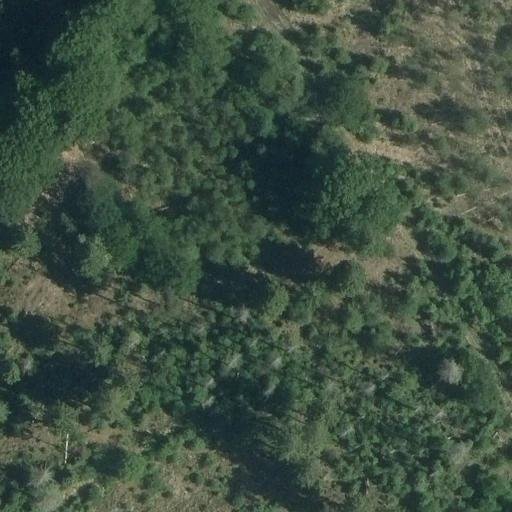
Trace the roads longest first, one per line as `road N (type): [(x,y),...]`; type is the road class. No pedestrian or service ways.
road 1 (track): [(511,426),(264,0)]
road 2 (track): [(165,0),(0,156)]
